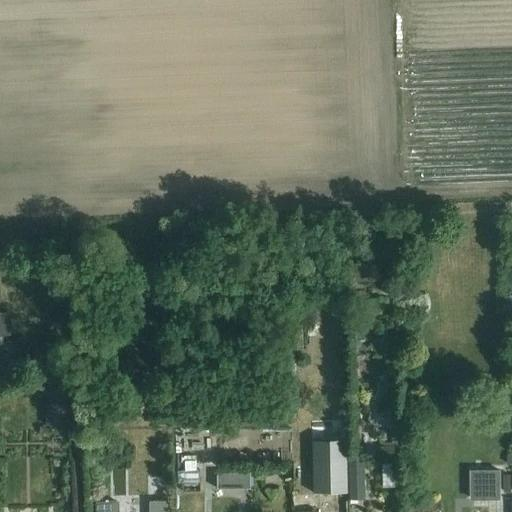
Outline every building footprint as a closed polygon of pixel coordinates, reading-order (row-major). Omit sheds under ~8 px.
[(352,283),(380,282),(380,266),(352,266),(352,283)] [(9,313),(0,313),(0,335),(9,335),(9,313)] [(302,321),(289,321),(290,351),(303,351),(302,330),(302,321)] [(65,403),(45,403),(45,425),(65,425),(65,403)] [(345,440),(311,441),(312,493),(346,492),(345,440)] [(394,447),(380,447),(381,462),(394,461),(394,447)] [(348,455),(349,479),(350,500),(365,500),(364,455),(363,455),(362,448),(354,448),(355,455),(348,455)] [(397,464),(381,465),(382,488),(398,488),(397,464)] [(466,499),(485,499),(485,465),(465,466),(466,499)] [(170,469),(170,482),(188,482),(187,469),(170,469)] [(248,474),(232,474),(232,489),(248,489),(248,474)] [(149,511),(113,511),(114,500),(92,500),(92,511),(166,511),(167,500),(150,500),(149,511)]
